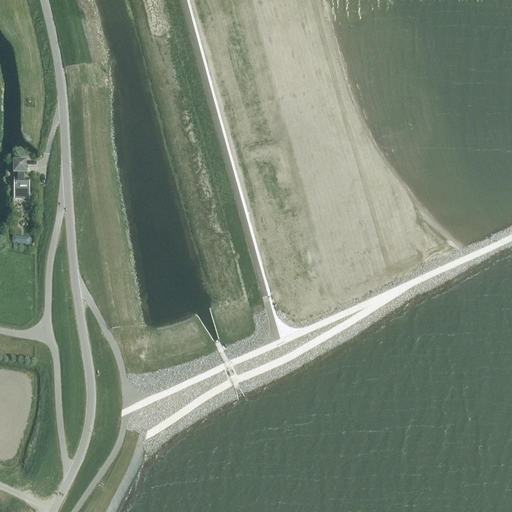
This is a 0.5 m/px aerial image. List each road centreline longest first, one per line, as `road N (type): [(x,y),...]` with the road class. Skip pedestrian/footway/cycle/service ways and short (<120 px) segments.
road 1 (tertiary): [(52,511),(91,415),(63,99),(44,0)]
road 2 (track): [(42,333),(41,182)]
